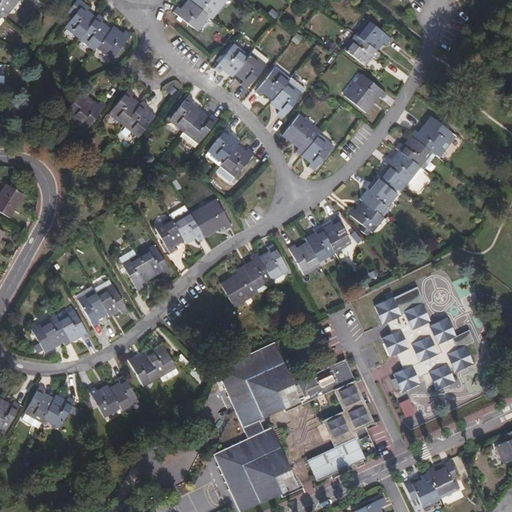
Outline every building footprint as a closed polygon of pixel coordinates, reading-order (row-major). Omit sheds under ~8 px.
[(0,0),(0,14),(2,15),(5,18),(19,0),(0,0)] [(209,16),(189,0),(186,0),(180,8),(177,7),(173,12),(197,31),(209,16)] [(189,0),(209,16),(213,18),(227,0),(189,0)] [(64,28),(79,40),(96,17),(87,10),(89,7),(84,2),(64,28)] [(104,19),(99,14),(96,17),(79,40),(94,51),(96,48),(111,29),(102,21),(104,19)] [(367,19),(355,34),(377,51),(384,42),(387,44),(391,38),(367,19)] [(122,33),(113,26),(111,29),(96,48),(111,59),(131,35),(125,30),(122,33)] [(375,58),(380,53),(377,51),(355,34),(343,48),(365,66),(372,56),(375,58)] [(222,70),(231,76),(233,74),(249,54),(234,43),(214,68),(219,73),(222,70)] [(257,61),(249,54),(233,74),(243,82),(241,85),(246,88),(266,64),(259,58),(257,61)] [(285,84),(289,77),(275,67),(255,92),(261,96),(263,94),(271,100),(285,84)] [(361,73),(344,95),(365,112),(378,96),(381,99),(386,93),(361,73)] [(304,89),(289,77),(285,84),(300,95),(304,89)] [(271,100),(269,103),(279,111),(277,114),(282,118),(300,95),(285,84),(271,100)] [(108,114),(123,126),(140,104),(131,97),(133,94),(127,89),(108,114)] [(97,103),(81,91),(64,114),(86,130),(105,105),(99,101),(97,103)] [(185,130),(201,110),(191,103),(194,99),(187,95),(168,120),(184,132),(185,130)] [(148,105),(143,101),(140,104),(123,126),(138,138),(155,115),(146,108),(148,105)] [(210,117),(201,110),(185,130),(200,141),(218,118),(212,114),(210,117)] [(296,152),(300,155),(318,133),(320,130),(299,114),(282,135),(298,148),(296,152)] [(432,152),(435,154),(452,133),(430,115),(417,131),(414,129),(410,134),(432,152)] [(237,144),(240,141),(230,134),(232,131),(227,127),(208,152),(222,163),(237,144)] [(184,132),(180,136),(195,147),(200,141),(185,130),(184,132)] [(318,133),(300,155),(310,163),(308,166),(313,171),(333,145),(318,133)] [(457,137),(452,133),(435,154),(441,159),(457,137)] [(399,142),(395,147),(398,149),(421,167),(432,152),(410,134),(402,144),(399,142)] [(222,163),(236,175),(238,173),(254,152),(249,148),(246,151),(237,144),(222,163)] [(385,171),(405,187),(408,182),(421,167),(398,149),(391,159),(387,157),(383,163),(388,167),(385,171)] [(219,167),(222,163),(208,152),(205,155),(219,167)] [(219,167),(216,171),(230,182),(236,175),(222,163),(219,167)] [(413,186),(425,171),(421,167),(408,182),(413,186)] [(384,173),(403,188),(405,187),(385,171),(384,173)] [(403,188),(384,173),(381,176),(382,177),(397,189),(400,192),(403,188)] [(379,180),(394,192),(397,189),(382,177),(379,180)] [(366,189),(359,197),(361,200),(381,215),(392,201),(397,194),(394,192),(379,180),(378,179),(372,185),(367,181),(363,186),(366,189)] [(24,195),(7,185),(0,195),(0,212),(10,218),(24,195)] [(190,212),(204,237),(223,226),(225,229),(231,226),(216,198),(190,212)] [(181,200),(167,208),(170,213),(184,205),(181,200)] [(371,232),(383,217),(381,215),(361,200),(354,209),(351,207),(347,213),(363,226),(359,231),(365,235),(369,230),(371,232)] [(188,209),(186,206),(169,215),(170,216),(171,219),(188,209)] [(116,216),(123,225),(133,217),(126,208),(116,216)] [(197,240),(204,237),(190,212),(188,209),(171,219),(184,240),(186,244),(196,238),(197,240)] [(321,228),(334,252),(350,243),(334,215),(329,219),(330,222),(321,228)] [(184,240),(171,219),(170,216),(153,225),(168,253),(176,249),(174,245),(184,240)] [(318,262),(334,252),(321,228),(318,225),(312,228),(314,231),(304,237),(306,240),(318,262)] [(303,274),(320,265),(318,262),(306,240),(295,247),(293,244),(287,247),(303,274)] [(137,252),(151,277),(161,272),(163,275),(169,271),(154,243),(137,252)] [(270,278),(272,280),(283,274),(288,271),(272,243),(266,247),(267,250),(257,256),(270,278)] [(141,283),(151,277),(137,252),(121,262),(136,290),(143,287),(141,283)] [(252,259),(241,266),(254,287),(264,282),(270,278),(257,256),(255,253),(250,256),(252,259)] [(233,307),(257,293),(254,287),(241,266),(235,269),(237,272),(219,283),(233,307)] [(285,278),(283,274),(272,280),(275,286),(285,281),(285,278)] [(108,280),(93,289),(94,292),(96,295),(112,286),(108,280)] [(254,287),(257,293),(267,287),(264,282),(254,287)] [(93,289),(91,286),(75,295),(78,300),(94,292),(93,289)] [(107,313),(109,316),(119,311),(121,314),(127,310),(113,287),(112,286),(96,295),(107,313)] [(94,292),(78,300),(78,301),(92,326),(99,322),(97,319),(107,313),(96,295),(94,292)] [(400,315),(391,297),(374,305),(382,324),(387,322),(392,333),(381,338),(389,357),(396,354),(403,368),(393,374),(402,392),(420,384),(417,377),(420,376),(426,387),(433,383),(436,390),(455,381),(449,368),(453,367),(455,372),(473,363),(465,345),(457,349),(451,338),(455,336),(447,317),(429,325),(428,322),(429,321),(421,303),(403,311),(404,314),(400,315)] [(56,317),(70,342),(80,337),(82,340),(88,336),(72,308),(56,317)] [(56,317),(55,314),(30,328),(37,342),(32,345),(36,352),(42,350),(44,353),(62,343),(63,345),(70,342),(56,317)] [(149,346),(142,350),(144,353),(157,375),(173,366),(174,365),(161,343),(151,349),(149,346)] [(317,481),(366,459),(353,432),(365,426),(374,422),(344,359),(297,382),(301,392),(298,394),(273,343),(216,370),(247,438),(213,455),(235,503),(239,511),(240,511),(281,493),(283,498),(303,488),(301,483),(297,485),(271,428),(264,431),(259,421),(284,409),(286,413),(333,390),(343,411),(323,421),(334,447),(307,461),(315,476),(317,481)] [(157,375),(144,353),(135,358),(133,355),(127,359),(142,386),(158,377),(157,375)] [(198,382),(204,376),(192,365),(187,371),(198,382)] [(158,377),(160,381),(176,372),(173,366),(157,375),(158,377)] [(119,408),(121,411),(138,401),(122,374),(116,377),(118,381),(107,387),(119,408)] [(107,387),(106,384),(95,390),(93,387),(88,390),(104,417),(119,408),(107,387)] [(42,419),(54,397),(44,392),(45,388),(39,385),(25,411),(41,419),(42,419)] [(66,399),(55,394),(54,397),(42,419),(59,427),(73,400),(67,397),(66,399)] [(0,398),(0,429),(4,432),(19,404),(14,401),(12,404),(0,398)] [(399,402),(403,417),(414,414),(411,399),(399,402)] [(491,404),(471,413),(474,420),(494,411),(491,404)] [(22,417),(39,426),(41,419),(25,411),(22,417)] [(447,432),(456,429),(453,422),(445,425),(447,432)] [(441,435),(439,424),(425,427),(427,438),(441,435)] [(511,430),(504,435),(506,441),(496,446),(504,464),(511,460),(511,430)] [(458,476),(450,460),(443,463),(445,466),(434,471),(433,467),(424,472),(425,473),(428,473),(440,499),(456,491),(451,479),(458,476)] [(439,501),(425,473),(421,476),(422,479),(411,483),(410,480),(404,483),(412,501),(418,498),(423,508),(439,501)] [(441,500),(440,499),(428,473),(425,473),(439,501),(441,500)] [(381,511),(380,508),(387,504),(383,497),(352,511),(381,511)]
